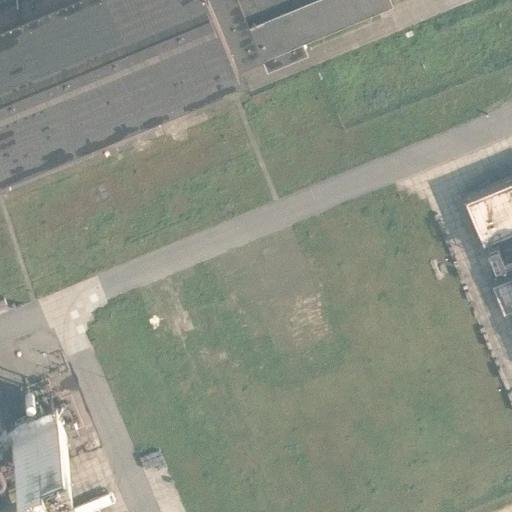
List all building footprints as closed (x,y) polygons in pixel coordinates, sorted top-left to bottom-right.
[(0,0),(0,168),(7,165),(2,153),(89,116),(97,135),(154,111),(147,92),(235,56),(234,55),(257,45),(266,65),(304,49),(296,31),(317,22),(370,0),(0,0)] [(502,230),(502,229),(511,225),(511,173),(462,194),(480,238),(502,230)] [(511,225),(502,229),(502,230),(511,255),(511,225)] [(511,278),(511,275),(490,283),(501,310),(511,305),(511,278)] [(64,430),(54,404),(8,423),(18,448),(64,430)] [(0,420),(0,455),(13,451),(0,420)] [(0,511),(47,511),(27,463),(0,474),(0,511)]
